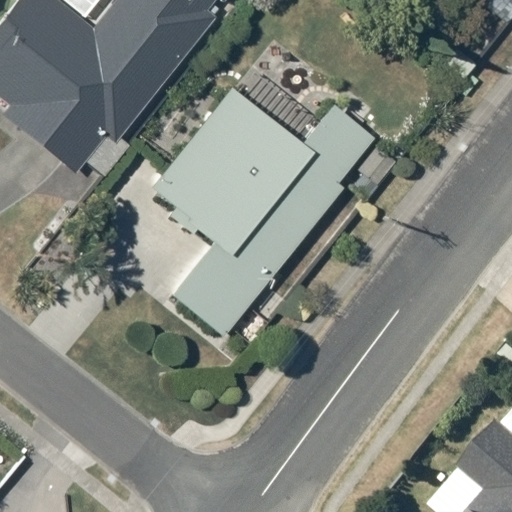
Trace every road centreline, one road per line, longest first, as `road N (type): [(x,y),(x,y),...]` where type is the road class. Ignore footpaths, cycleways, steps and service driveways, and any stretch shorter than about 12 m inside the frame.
road 1 (residential): [(249,511),(511,154)]
road 2 (residential): [(0,348),(199,511)]
